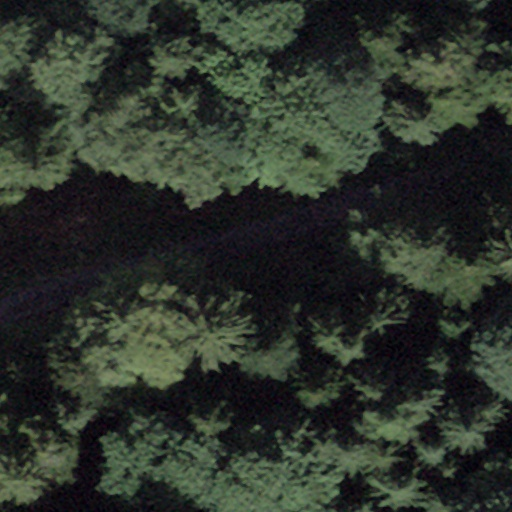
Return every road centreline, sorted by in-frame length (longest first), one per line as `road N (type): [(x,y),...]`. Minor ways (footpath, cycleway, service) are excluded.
road 1 (track): [(0,311),(161,242),(253,231),(464,161),(511,154)]
road 2 (track): [(0,482),(33,473),(227,511)]
